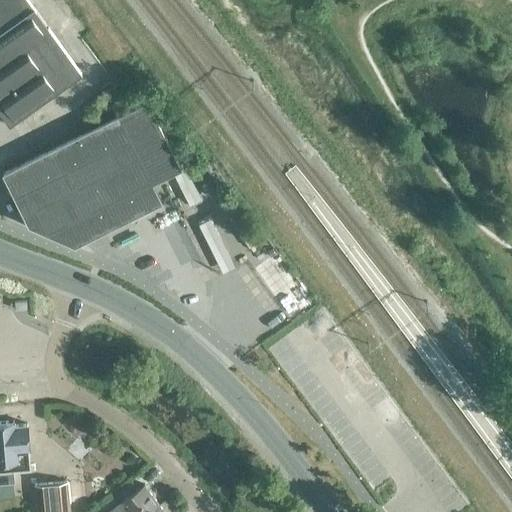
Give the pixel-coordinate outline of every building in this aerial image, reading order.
[(0,0),(0,112),(9,125),(81,74),(34,8),(33,9),(26,0),(0,0)] [(146,100),(3,172),(18,205),(28,224),(73,244),(79,242),(144,210),(161,202),(168,197),(151,182),(179,167),(146,100)] [(24,301),(12,302),(13,309),(23,308),(23,309),(25,308),(24,301)] [(0,482),(13,481),(12,469),(30,468),(28,447),(29,447),(27,423),(14,425),(13,420),(0,421),(0,482)] [(62,511),(63,511),(69,511),(66,481),(50,482),(34,484),(36,511),(62,511)] [(147,511),(159,504),(144,484),(106,511),(147,511)]
